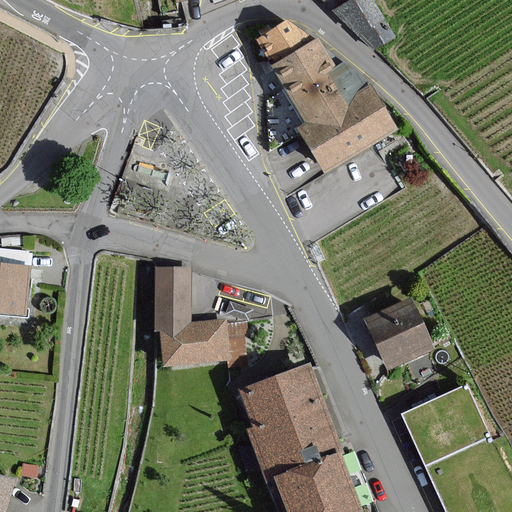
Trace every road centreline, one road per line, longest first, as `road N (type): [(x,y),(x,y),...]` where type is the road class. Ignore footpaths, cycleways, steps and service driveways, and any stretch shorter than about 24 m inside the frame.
road 1 (residential): [(511,227),(394,85),(305,14),(253,7),(136,68)]
road 2 (unclassified): [(90,235),(51,511)]
road 3 (tertiary): [(136,68),(176,93),(294,277)]
road 4 (tertiary): [(294,277),(405,511)]
road 5 (residential): [(90,235),(294,277)]
road 6 (tertiary): [(0,196),(115,82)]
road 7 (residential): [(115,82),(126,118),(90,235)]
road 8 (tertiary): [(136,68),(16,0)]
